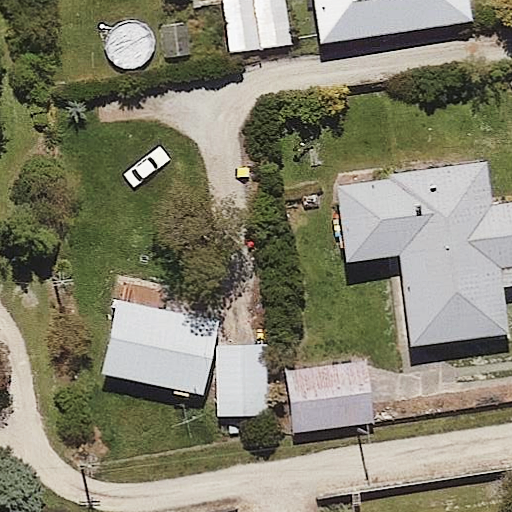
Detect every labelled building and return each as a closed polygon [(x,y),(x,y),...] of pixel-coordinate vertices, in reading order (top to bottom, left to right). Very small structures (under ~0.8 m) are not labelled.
[(190,0),(157,0),(159,9),(191,4),(190,0)] [(279,0),(285,34),(440,10),(438,0),(279,0)] [(458,144),(293,163),(303,253),(362,246),(372,332),(478,320),(472,265),(492,262),(482,180),(466,179),(458,144)] [(192,300),(82,277),(61,359),(170,387),(192,300)] [(269,343),(215,342),(213,424),(266,426),(269,343)] [(273,362),(278,412),(375,404),(370,353),(273,362)]
